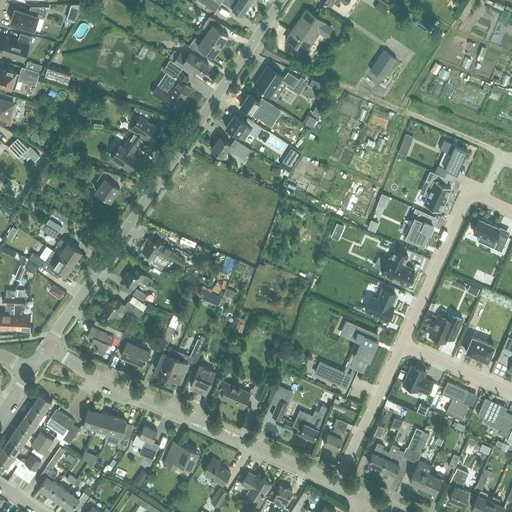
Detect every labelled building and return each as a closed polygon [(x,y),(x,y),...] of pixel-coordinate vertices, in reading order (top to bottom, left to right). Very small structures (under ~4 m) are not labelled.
[(215,0),(198,0),(215,11),(221,4),(215,0)] [(245,0),(222,0),(222,1),(232,8),(232,9),(242,15),(250,3),(245,0)] [(388,7),(379,0),(374,7),(383,14),(388,7)] [(71,6),(67,19),(75,21),(82,9),(83,10),(85,7),(88,4),(87,4),(72,4),(71,6)] [(97,4),(94,9),(99,12),(102,7),(97,4)] [(13,10),(11,16),(13,17),(11,22),(34,29),(38,17),(45,19),(49,6),(31,6),(28,13),(16,9),(15,10),(13,10)] [(302,51),(304,51),(306,52),(320,31),(326,36),(332,27),(325,23),(326,22),(306,9),(301,17),(303,18),(288,40),(297,46),(298,49),(302,51)] [(205,35),(221,46),(229,35),(218,28),(222,23),(210,16),(206,22),(203,27),(208,31),(205,35)] [(422,19),(418,25),(429,32),(433,26),(422,19)] [(1,52),(24,60),(32,36),(20,32),(18,40),(6,36),(1,52)] [(214,56),(221,46),(205,35),(198,45),(192,41),(189,45),(201,54),(204,49),(214,56)] [(142,59),(149,49),(144,46),(137,55),(142,59)] [(397,59),(384,50),(370,70),(383,79),(397,59)] [(174,62),(181,67),(190,73),(193,68),(202,74),(209,64),(190,51),(186,56),(180,52),(174,62)] [(436,62),(433,67),(438,70),(441,65),(436,62)] [(441,73),(449,77),(455,66),(446,62),(441,73)] [(163,70),(166,72),(157,85),(158,86),(153,93),(163,100),(175,109),(180,102),(182,103),(192,89),(185,84),(189,78),(181,73),(168,63),(163,70)] [(72,72),(48,64),(45,76),(68,83),(72,72)] [(280,73),(268,65),(255,85),(263,91),(270,95),(281,79),(294,87),(299,79),(297,77),(288,71),(284,77),(280,73)] [(26,67),(23,75),(38,79),(40,72),(35,70),(26,67)] [(3,72),(0,70),(0,84),(15,89),(20,73),(13,71),(13,70),(8,68),(8,69),(4,68),(3,72)] [(485,83),(482,91),(488,93),(491,86),(485,83)] [(249,93),(241,106),(252,114),(253,113),(271,125),(282,110),(263,97),(261,101),(249,93)] [(14,101),(0,96),(0,121),(7,124),(9,117),(12,118),(16,104),(14,103),(14,101)] [(311,113),(317,117),(323,109),(317,105),(311,113)] [(135,129),(129,138),(139,145),(145,136),(151,141),(160,128),(147,119),(152,112),(136,106),(132,111),(140,116),(132,127),(135,129)] [(317,120),(310,115),(309,114),(304,121),(312,127),(317,120)] [(242,138),(247,131),(248,130),(254,134),(256,130),(265,136),(268,131),(254,121),(251,126),(234,115),(226,127),(237,135),(242,138)] [(306,127),(302,134),(300,138),(303,140),(306,136),(306,137),(311,130),(306,127)] [(400,149),(399,149),(407,153),(413,137),(406,134),(400,149)] [(377,144),(379,137),(371,135),(369,142),(377,144)] [(211,149),(220,154),(223,156),(227,150),(233,153),(233,152),(244,159),(251,149),(235,138),(231,144),(220,136),(211,149)] [(28,148),(18,137),(8,146),(19,157),(28,148)] [(134,153),(139,145),(129,138),(124,146),(120,144),(111,157),(131,171),(140,157),(134,153)] [(438,164),(435,172),(445,176),(448,169),(457,173),(467,150),(444,139),(440,148),(451,153),(444,167),(438,164)] [(283,158),(280,164),(290,171),(293,165),(292,164),(299,153),(291,148),(284,159),(283,158)] [(281,169),(273,167),(271,173),(279,175),(281,169)] [(114,183),(120,174),(105,169),(97,180),(101,183),(96,191),(111,201),(120,187),(114,183)] [(433,183),(424,203),(440,211),(451,187),(445,185),(448,178),(445,176),(435,172),(430,170),(426,180),(433,183)] [(184,193),(171,214),(188,225),(203,201),(205,203),(213,189),(200,181),(197,185),(188,180),(182,190),(184,193)] [(382,192),(378,204),(385,207),(390,196),(382,192)] [(415,217),(406,236),(423,244),(429,231),(430,231),(431,231),(434,224),(432,223),(435,216),(416,207),(412,216),(415,217)] [(494,248),(502,251),(508,236),(497,231),(499,226),(487,221),(488,219),(482,217),(482,218),(479,217),(473,231),(497,242),(494,248)] [(39,227),(55,237),(62,226),(49,218),(46,223),(43,222),(39,227)] [(372,219),(368,227),(376,230),(379,222),(372,219)] [(95,228),(88,224),(81,235),(87,239),(95,228)] [(182,238),(196,243),(198,237),(185,232),(182,238)] [(59,253),(73,263),(81,251),(60,237),(57,242),(63,247),(59,253)] [(173,250),(165,245),(157,239),(154,244),(149,241),(142,250),(156,259),(153,263),(162,269),(170,257),(182,265),(185,260),(172,252),(173,250)] [(1,249),(16,253),(18,246),(3,242),(1,249)] [(33,251),(30,257),(40,264),(48,270),(51,265),(57,269),(60,271),(59,272),(61,273),(61,272),(65,275),(73,263),(59,253),(53,249),(45,260),(43,258),(33,251)] [(389,257),(381,273),(408,285),(415,269),(404,264),(408,255),(395,249),(390,258),(389,257)] [(30,257),(26,267),(34,273),(40,264),(30,257)] [(263,272),(266,265),(260,263),(257,271),(263,272)] [(159,285),(158,285),(152,281),(153,280),(137,269),(134,274),(129,270),(122,280),(134,288),(139,280),(141,282),(142,280),(156,290),(159,285)] [(477,272),(474,279),(492,287),(495,280),(477,272)] [(212,289),(219,292),(221,287),(220,286),(221,284),(217,282),(216,284),(215,284),(212,289)] [(298,286),(295,294),(300,296),(303,288),(298,286)] [(480,288),(474,286),(471,294),(476,296),(480,288)] [(319,287),(316,294),(331,301),(335,294),(319,287)] [(133,294),(143,300),(147,294),(137,288),(133,294)] [(372,296),(366,311),(387,321),(391,312),(390,312),(392,308),(393,309),(394,306),(391,304),(396,294),(383,288),(378,298),(372,296)] [(0,327),(14,328),(15,298),(15,289),(6,289),(6,297),(4,297),(4,306),(6,306),(5,316),(0,315),(0,327)] [(205,289),(202,298),(209,301),(212,293),(213,293),(206,290),(205,289)] [(15,298),(14,328),(30,329),(30,315),(22,315),(23,305),(25,305),(25,298),(15,298)] [(102,309),(110,315),(119,321),(124,313),(141,324),(144,320),(139,316),(143,310),(129,300),(125,304),(117,299),(114,303),(109,300),(102,309)] [(439,314),(429,335),(442,341),(443,338),(447,339),(448,336),(454,339),(463,319),(449,313),(447,318),(439,314)] [(155,370),(168,375),(179,350),(173,348),(170,355),(164,352),(175,327),(176,328),(178,321),(178,319),(176,316),(174,315),(170,325),(168,324),(162,338),(157,350),(163,352),(155,370)] [(241,333),(245,324),(244,323),(245,319),(240,317),(238,322),(237,321),(234,330),(241,333)] [(347,322),(347,323),(356,327),(351,337),(360,341),(356,350),(355,350),(353,354),(354,355),(350,364),(354,366),(363,370),(368,357),(369,358),(375,345),(374,345),(378,335),(347,322)] [(161,323),(156,332),(162,334),(166,326),(161,323)] [(121,338),(124,331),(107,324),(104,330),(92,325),(89,332),(88,336),(88,340),(91,342),(105,348),(109,341),(111,342),(114,335),(121,338)] [(130,334),(124,331),(121,338),(118,344),(124,347),(121,355),(143,365),(150,350),(128,340),(130,334)] [(511,337),(508,336),(497,360),(510,365),(508,370),(511,371),(511,337)] [(466,350),(466,351),(467,352),(474,355),(475,355),(478,357),(479,357),(487,360),(487,361),(488,361),(488,360),(494,346),(472,337),(466,350)] [(198,357),(199,354),(205,341),(200,338),(198,338),(192,351),(191,355),(179,350),(168,375),(180,381),(188,363),(194,366),(198,357)] [(205,392),(209,382),(218,363),(203,356),(191,385),(205,392)] [(321,361),(316,372),(339,383),(339,382),(338,382),(343,372),(344,372),(344,371),(321,361)] [(412,365),(403,384),(417,391),(418,389),(428,393),(433,382),(426,379),(425,379),(423,378),(426,371),(412,365)] [(270,381),(262,378),(255,396),(263,399),(270,381)] [(243,408),(247,399),(251,392),(223,380),(219,390),(220,388),(224,390),(221,396),(232,401),(231,403),(243,408)] [(448,380),(442,393),(452,397),(446,412),(462,420),(469,404),(462,401),(468,389),(448,380)] [(288,403),(285,402),(290,390),(278,385),(270,402),(277,405),(272,416),(280,419),(288,403)] [(40,393),(32,404),(44,412),(52,401),(40,393)] [(485,397),(477,415),(486,419),(485,422),(501,429),(500,433),(506,436),(511,423),(511,413),(503,410),(504,407),(501,405),(501,404),(485,397)] [(423,398),(419,407),(428,412),(432,403),(423,398)] [(339,404),(334,402),(332,407),(344,412),(346,407),(339,404)] [(25,415),(37,423),(44,412),(32,404),(25,415)] [(295,423),(294,425),(302,429),(300,432),(314,438),(318,429),(322,420),(321,420),(327,406),(322,404),(319,411),(315,421),(299,414),(295,423)] [(94,435),(96,429),(101,412),(100,412),(101,410),(100,409),(91,406),(90,406),(89,408),(88,408),(86,418),(83,425),(90,427),(88,433),(94,435)] [(51,417),(68,429),(75,420),(57,408),(51,417)] [(83,410),(77,418),(80,421),(86,413),(83,410)] [(114,415),(101,412),(96,429),(109,432),(114,415)] [(25,415),(18,426),(29,434),(37,423),(25,415)] [(126,419),(114,415),(109,432),(115,434),(114,436),(116,442),(119,442),(118,447),(124,449),(128,443),(133,425),(125,423),(126,419)] [(46,423),(57,431),(57,437),(61,440),(68,429),(51,417),(46,423)] [(394,420),(391,426),(399,429),(401,423),(402,420),(395,417),(394,420)] [(337,449),(341,440),(342,438),(341,438),(348,423),(340,419),(336,418),(333,425),(335,426),(333,429),(330,428),(324,443),(337,449)] [(458,422),(455,428),(463,431),(466,425),(458,422)] [(63,438),(70,442),(80,428),(73,423),(63,438)] [(157,430),(144,424),(139,436),(136,434),(132,442),(142,446),(139,454),(151,459),(158,444),(152,442),(157,430)] [(380,437),(384,428),(379,425),(375,434),(380,437)] [(26,447),(22,444),(29,434),(18,426),(10,436),(26,448),(26,447)] [(408,448),(414,450),(423,430),(417,428),(408,448)] [(442,429),(438,437),(442,440),(447,432),(442,429)] [(41,431),(35,438),(49,447),(54,440),(41,431)] [(420,453),(426,441),(429,433),(424,431),(415,451),(420,453)] [(15,455),(19,449),(23,452),(26,448),(10,436),(3,447),(15,455)] [(49,447),(35,438),(31,444),(44,453),(49,447)] [(372,453),(368,463),(382,469),(389,451),(383,449),(385,445),(378,442),(372,453)] [(510,444),(504,442),(501,448),(507,451),(510,444)] [(480,448),(489,452),(491,447),(482,443),(480,448)] [(170,450),(166,459),(164,463),(176,468),(178,462),(191,467),(194,460),(195,460),(199,452),(180,444),(176,453),(170,450)] [(65,449),(60,446),(56,452),(61,455),(65,449)] [(34,468),(22,459),(15,455),(3,447),(0,451),(0,461),(8,466),(12,460),(18,464),(14,471),(29,481),(36,471),(36,470),(34,469),(34,468)] [(68,454),(75,459),(79,454),(71,449),(68,454)] [(94,465),(98,456),(86,451),(83,458),(94,465)] [(397,454),(389,451),(382,469),(395,474),(404,454),(398,451),(397,454)] [(61,455),(56,452),(46,466),(51,469),(52,468),(61,455)] [(27,459),(23,457),(22,459),(34,468),(34,469),(36,470),(42,461),(31,454),(30,455),(27,459)] [(454,468),(460,456),(454,454),(449,466),(454,468)] [(203,472),(222,484),(225,480),(231,472),(219,464),(220,462),(213,457),(207,465),(203,472)] [(422,487),(429,472),(432,465),(419,460),(410,481),(422,487)] [(454,472),(449,483),(455,485),(449,498),(462,504),(464,499),(469,501),(473,493),(462,488),(469,472),(457,467),(455,472),(454,472)] [(482,489),(488,476),(490,470),(484,467),(476,486),(482,489)] [(51,469),(47,475),(39,488),(50,495),(58,483),(53,479),(57,473),(51,469)] [(243,480),(241,484),(248,489),(246,492),(255,498),(252,503),(258,507),(261,503),(266,494),(264,493),(270,483),(261,477),(260,479),(258,477),(259,476),(256,474),(255,476),(248,471),(243,480)] [(429,472),(422,487),(435,492),(443,474),(438,472),(436,475),(429,472)] [(66,479),(73,484),(77,478),(70,473),(66,479)] [(50,495),(60,502),(69,490),(58,483),(50,495)] [(292,490),(281,484),(275,496),(276,496),(273,502),(278,505),(277,507),(274,506),(270,511),(287,511),(289,509),(284,507),(292,490)] [(211,501),(219,506),(228,492),(220,487),(211,501)] [(472,509),(479,511),(486,511),(492,500),(486,498),(488,493),(481,489),(472,509)] [(84,491),(79,498),(69,490),(60,502),(71,510),(73,507),(78,510),(89,494),(84,491)] [(127,490),(125,494),(129,497),(128,498),(138,504),(142,499),(132,492),(132,493),(127,490)] [(297,502),(302,505),(309,495),(304,492),(297,502)] [(103,511),(104,511),(93,504),(96,499),(91,496),(84,506),(89,510),(87,511),(103,511)] [(494,496),(492,500),(486,511),(501,511),(504,506),(498,503),(500,498),(494,496)] [(149,511),(152,505),(142,499),(138,504),(149,511)] [(290,511),(297,511),(302,505),(297,502),(290,511)]
